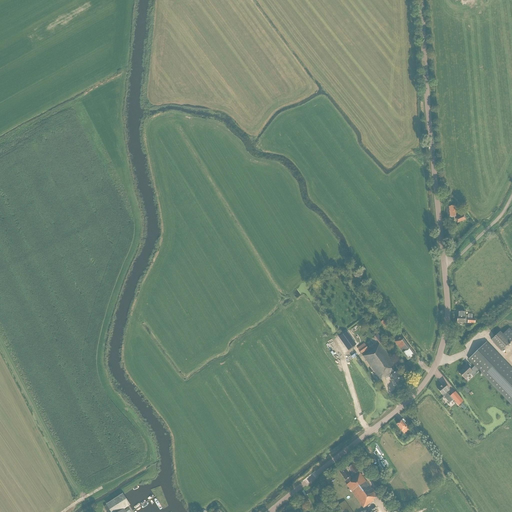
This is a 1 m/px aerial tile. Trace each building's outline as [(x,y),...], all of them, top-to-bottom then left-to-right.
[(453,218),(456,217),(454,206),(451,206),(446,207),(447,218),(453,218)] [(467,323),(467,316),(465,316),(465,312),(458,312),(458,317),(457,317),(457,323),(464,323),(467,323)] [(355,344),(347,332),(339,337),(348,350),(355,344)] [(502,351),(510,343),(500,332),(491,340),(502,351)] [(409,348),(401,337),(395,342),(408,360),(415,355),(410,348),(409,348)] [(361,353),(367,349),(368,349),(364,343),(357,348),(361,353)] [(511,405),(511,369),(487,343),(469,360),(475,366),(471,370),(466,366),(459,373),(465,379),(471,374),(474,377),(479,371),(511,405)] [(510,361),(511,359),(511,345),(511,344),(502,352),(510,361)] [(402,378),(395,368),(396,368),(379,345),(363,356),(380,380),(384,377),(384,378),(390,373),(396,382),(402,378)] [(447,394),(446,393),(450,390),(444,383),(437,389),(443,396),(444,397),(449,403),(452,400),(450,397),(452,395),(449,392),(447,394)] [(458,412),(455,407),(453,405),(448,409),(450,411),(451,410),(455,415),(458,412)] [(404,434),(409,430),(407,428),(402,421),(396,425),(402,432),(404,434)] [(377,497),(353,464),(348,468),(353,475),(354,474),(355,476),(351,479),(345,470),(341,474),(348,484),(347,485),(363,508),(374,500),(373,500),(377,497)] [(126,511),(124,509),(129,505),(122,494),(107,504),(111,511),(126,511)] [(352,511),(349,507),(345,501),(336,507),(338,510),(336,511),(352,511)]
